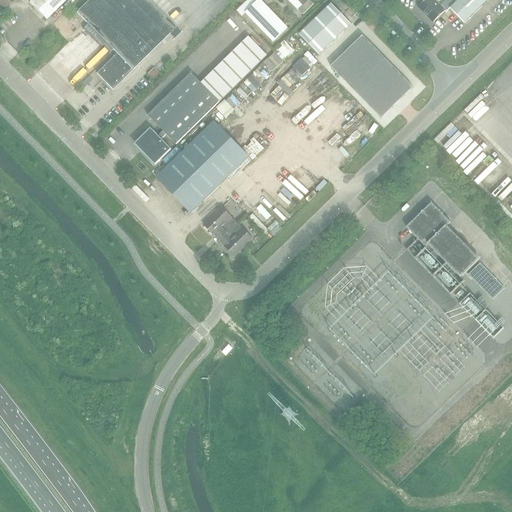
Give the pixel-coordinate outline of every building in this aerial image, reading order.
[(0,0),(0,5),(4,9),(13,0),(0,0)] [(65,0),(30,0),(29,2),(46,20),(65,0)] [(116,53),(106,63),(96,73),(112,90),(176,27),(149,0),(87,0),(75,12),(92,29),(89,31),(109,52),(112,49),(116,53)] [(273,42),(287,27),(260,0),(257,0),(245,13),(273,42)] [(297,0),(302,5),(298,9),(303,14),(313,4),(309,0),(297,0)] [(433,22),(444,11),(433,0),(423,0),(417,6),(433,22)] [(457,0),(450,8),(464,23),(487,0),(457,0)] [(310,24),(299,34),(319,55),(330,45),(340,35),(351,24),(331,4),(320,14),(310,24)] [(362,36),(331,67),(381,118),(413,87),(362,36)] [(248,37),(201,83),(191,73),(147,115),(163,131),(158,136),(151,128),(140,139),(143,142),(138,147),(155,165),(171,149),(161,139),(166,134),(176,144),(219,102),(267,56),(266,54),(270,50),(262,42),(257,46),(248,37)] [(191,213),(248,157),(214,122),(157,177),(191,213)] [(460,278),(479,259),(447,226),(450,222),(431,203),(406,227),(417,238),(425,247),(428,244),(446,263),(460,278)] [(234,256),(252,238),(222,207),(204,225),(213,235),(215,233),(218,236),(226,245),(225,247),(234,256)] [(468,275),(492,300),(504,288),(480,263),(468,275)] [(475,320),(486,310),(470,293),(459,304),(475,320)]
